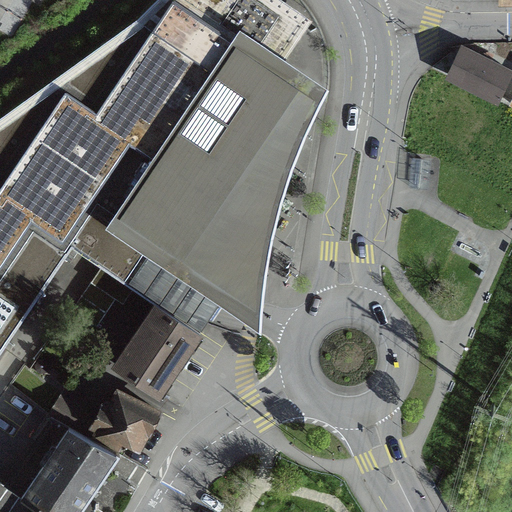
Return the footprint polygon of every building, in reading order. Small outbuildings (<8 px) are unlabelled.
[(99,268),(123,283),(136,264),(151,239),(185,261),(243,176),(302,88),(271,67),(300,22),(265,0),(155,0),(135,20),(0,117),(0,350),(70,248),(99,268)] [(459,54),(448,76),(454,79),(496,99),(509,72),(459,54)] [(511,101),(510,106),(508,105),(503,115),(509,118),(511,111),(511,101)] [(239,271),(212,254),(201,272),(228,288),(239,271)] [(95,327),(114,300),(121,305),(131,289),(123,283),(99,268),(86,288),(70,311),(95,327)] [(155,304),(113,365),(157,395),(195,338),(198,334),(155,304)] [(146,433),(157,412),(116,392),(108,409),(102,406),(92,426),(98,429),(94,436),(123,450),(125,446),(127,443),(137,448),(145,432),(146,433)] [(30,505),(40,511),(75,511),(111,459),(115,454),(50,418),(4,487),(30,505)] [(0,484),(0,511),(25,511),(30,505),(0,484)]
